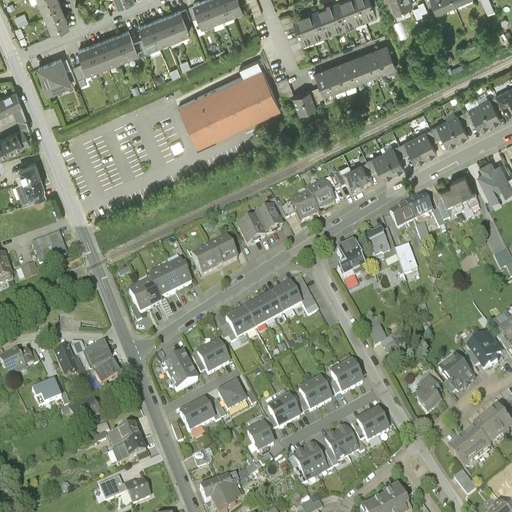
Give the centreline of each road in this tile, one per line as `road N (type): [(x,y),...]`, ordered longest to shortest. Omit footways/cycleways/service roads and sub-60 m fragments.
road 1 (tertiary): [(123,334),(11,58)]
road 2 (residential): [(306,245),(511,135)]
road 3 (residential): [(132,357),(306,245)]
road 4 (tertiary): [(193,511),(132,357)]
road 5 (residential): [(383,389),(306,245)]
road 6 (residential): [(11,58),(155,0)]
road 7 (residential): [(511,375),(416,451)]
